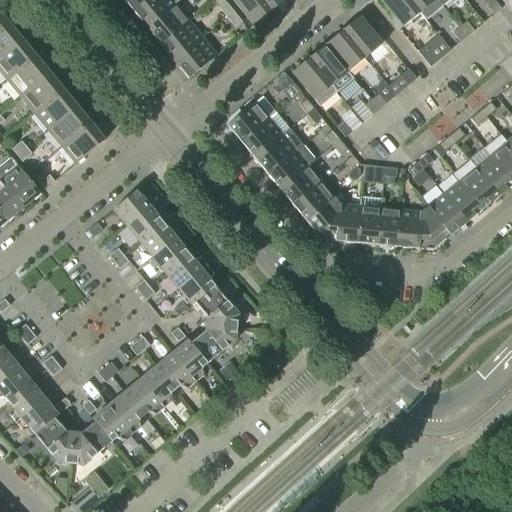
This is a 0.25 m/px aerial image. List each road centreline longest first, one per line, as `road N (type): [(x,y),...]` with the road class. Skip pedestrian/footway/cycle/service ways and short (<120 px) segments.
road 1 (residential): [(194,104),(310,252),(363,269),(432,270),(470,252),(511,216)]
road 2 (tertiary): [(428,421),(409,414),(162,130)]
road 3 (residential): [(65,211),(155,323),(82,381),(0,289)]
road 4 (residential): [(135,153),(5,0)]
road 5 (tertiary): [(162,130),(57,0)]
road 6 (residential): [(194,104),(322,0)]
road 7 (residential): [(101,0),(194,104)]
road 8 (residential): [(348,511),(408,455),(428,421)]
